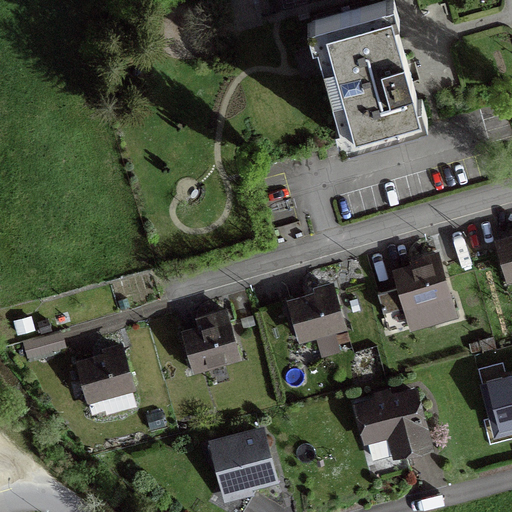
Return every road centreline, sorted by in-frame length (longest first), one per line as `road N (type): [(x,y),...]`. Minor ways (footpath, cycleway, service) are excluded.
road 1 (residential): [(139,299),(511,189)]
road 2 (residential): [(511,479),(384,511)]
